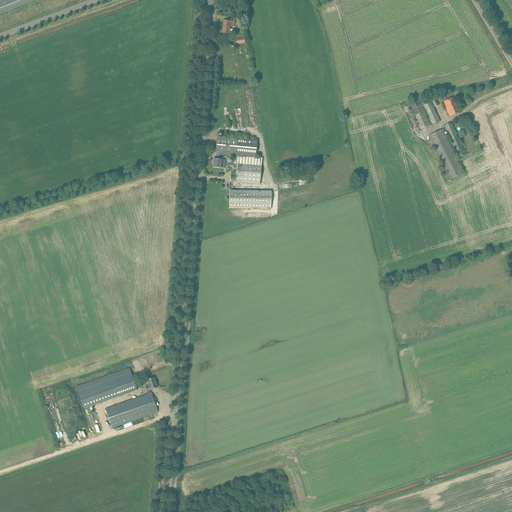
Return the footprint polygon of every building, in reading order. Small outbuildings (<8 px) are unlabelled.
[(234,22),(224,21),(223,33),(229,34),(230,27),(234,27),(234,22)] [(459,113),(453,98),(444,101),(449,113),(450,113),(451,116),(459,113)] [(427,120),(419,100),(409,105),(420,130),(431,125),(428,119),(427,120)] [(439,121),(430,100),(421,104),(426,115),(427,114),(432,125),(440,122),(439,121)] [(465,155),(451,123),(442,127),(443,129),(445,128),(458,158),(465,155)] [(463,173),(442,130),(429,136),(450,180),(463,173)] [(233,163),(237,163),(261,165),(262,158),(256,157),(258,140),(218,136),(216,154),(217,154),(221,155),(234,156),(233,163)] [(221,155),(217,154),(216,159),(213,159),(213,168),(224,169),(225,160),(220,160),(221,155)] [(261,165),(237,163),(236,183),(260,184),(261,165)] [(271,191),(229,191),(229,209),(271,209),(271,191)] [(111,375),(93,381),(101,402),(118,396),(137,390),(129,368),(111,375)] [(148,394),(150,393),(149,390),(150,390),(157,387),(154,378),(147,380),(149,386),(145,387),(146,391),(147,391),(148,394)] [(158,412),(151,393),(150,393),(148,394),(106,409),(113,428),(158,412)]
